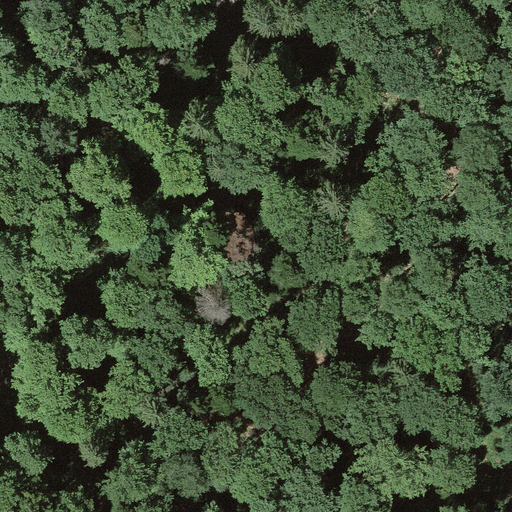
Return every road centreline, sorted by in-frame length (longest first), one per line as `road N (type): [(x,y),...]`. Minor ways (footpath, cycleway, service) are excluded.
road 1 (track): [(0,383),(18,332),(35,203),(80,144),(222,9),(219,0)]
road 2 (track): [(222,9),(263,36),(309,43),(415,21),(440,0)]
